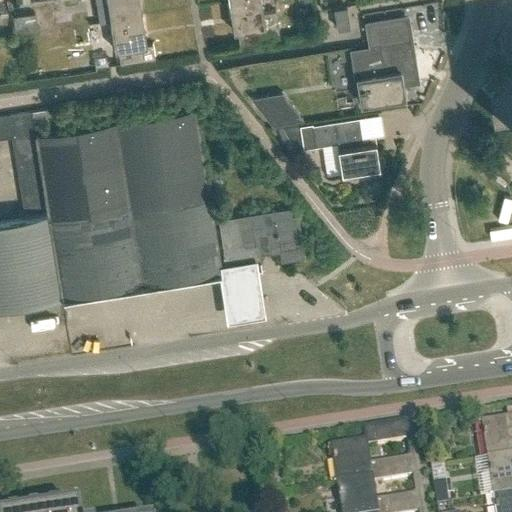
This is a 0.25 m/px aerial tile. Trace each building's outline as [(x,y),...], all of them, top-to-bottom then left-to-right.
[(110,20),(143,15),(140,0),(95,0),(99,22),(110,20)] [(261,0),(233,0),(230,1),(235,31),(238,31),(240,44),(280,38),(275,10),(263,12),(261,0)] [(337,29),(350,27),(346,6),(334,8),(337,29)] [(41,30),(39,12),(35,13),(13,16),(15,34),(41,30)] [(110,20),(115,50),(118,50),(120,63),(155,58),(153,43),(147,44),(143,15),(110,20)] [(353,53),(357,77),(361,104),(404,97),(401,76),(416,73),(407,17),(368,24),(372,46),(373,50),(353,53)] [(95,67),(108,65),(106,55),(94,57),(95,67)] [(260,103),(273,120),(291,117),(278,100),(260,103)] [(221,269),(195,106),(35,133),(37,144),(39,154),(40,165),(42,176),(44,186),(46,197),(47,208),(48,213),(61,294),(221,269)] [(59,119),(58,107),(32,111),(34,123),(59,119)] [(35,133),(34,123),(32,111),(8,115),(11,137),(35,133)] [(8,115),(0,116),(0,135),(1,139),(11,137),(8,115)] [(300,126),(304,148),(337,143),(342,173),(380,167),(375,137),(362,139),(359,118),(313,126),(313,124),(300,126)] [(11,137),(13,148),(37,144),(35,133),(11,137)] [(39,154),(37,144),(13,148),(15,158),(39,154)] [(40,165),(39,154),(15,158),(16,169),(40,165)] [(42,176),(40,165),(16,169),(18,179),(42,176)] [(44,186),(42,176),(18,179),(20,190),(44,186)] [(46,197),(44,186),(20,190),(21,200),(46,197)] [(47,208),(46,197),(21,200),(23,211),(47,208)] [(292,216),(290,207),(219,219),(228,273),(261,268),(259,253),(280,250),(282,260),(304,256),(297,215),(292,216)] [(0,305),(61,296),(61,294),(48,213),(0,220),(0,305)] [(256,252),(217,258),(226,317),(265,310),(256,252)] [(511,456),(511,418),(477,423),(483,461),(511,456)] [(372,479),(370,467),(367,448),(410,441),(407,423),(363,430),(365,442),(327,448),(333,485),(372,479)] [(511,494),(511,456),(483,461),(489,498),(511,494)] [(437,457),(422,458),(424,476),(438,476),(437,457)] [(376,511),(376,503),(373,484),(415,477),(413,460),(370,467),(372,479),(333,485),(337,511),(376,511)] [(511,511),(511,494),(489,498),(491,511),(511,511)] [(420,511),(419,496),(376,503),(376,511),(420,511)]
